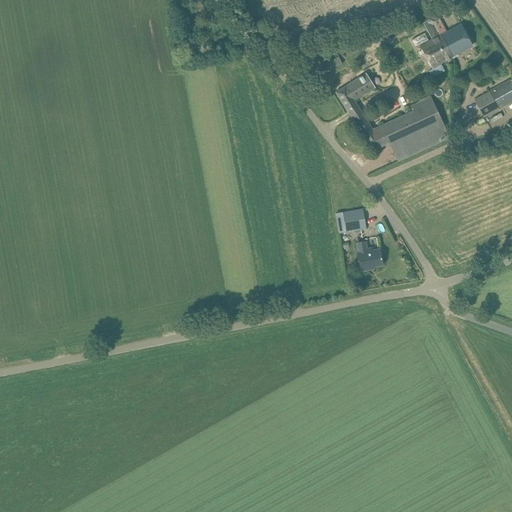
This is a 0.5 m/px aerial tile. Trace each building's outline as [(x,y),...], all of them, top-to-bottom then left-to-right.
[(438,15),(432,19),(452,56),(464,50),(463,49),(470,45),(471,46),(472,46),(461,25),(447,32),(438,15)] [(425,33),(413,40),(416,46),(419,44),(432,67),(433,67),(434,68),(429,71),(432,77),(444,71),(440,63),(452,56),(432,19),(423,23),(432,38),(428,40),(425,33)] [(362,31),(352,35),(355,42),(377,32),(373,24),(362,30),(362,31)] [(342,64),(339,57),(326,64),(330,70),(342,64)] [(366,73),(336,92),(372,151),(398,138),(406,156),(449,137),(431,97),(410,106),(413,111),(372,130),(361,111),(358,106),(354,101),(375,88),(366,73)] [(511,100),(511,83),(510,80),(474,100),(483,117),(511,100)] [(362,209),(352,211),(343,212),(346,232),(366,229),(362,209)] [(365,242),(357,243),(359,253),(358,253),(361,270),(369,269),(369,266),(373,265),(373,266),(382,265),(381,259),(384,258),(386,256),(385,251),(383,250),(380,250),(371,251),(371,249),(366,250),(365,242)]
